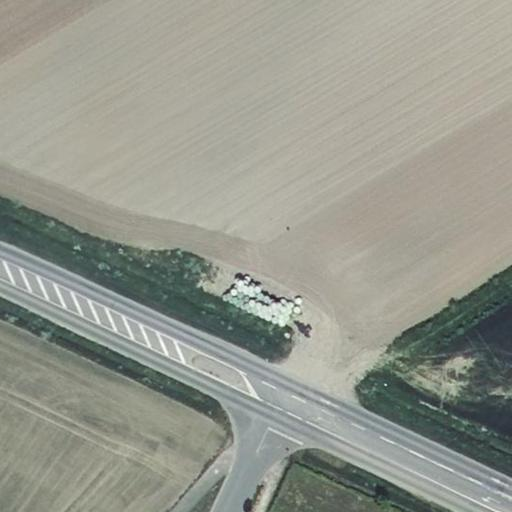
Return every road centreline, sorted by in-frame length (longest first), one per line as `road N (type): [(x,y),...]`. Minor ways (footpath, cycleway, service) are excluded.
road 1 (tertiary): [(285,382),(0,249)]
road 2 (tertiary): [(0,288),(270,414)]
road 3 (tertiary): [(511,487),(285,382)]
road 4 (tertiary): [(270,414),(477,511)]
